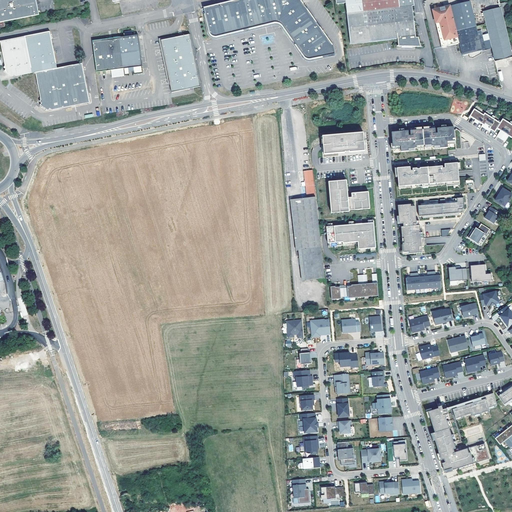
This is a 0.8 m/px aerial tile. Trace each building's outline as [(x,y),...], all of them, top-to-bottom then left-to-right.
[(0,0),(0,22),(4,21),(39,14),(36,1),(35,0),(0,0)] [(298,0),(234,0),(203,8),(209,33),(210,35),(211,36),(213,37),(215,38),(216,38),(230,34),(260,27),(274,23),(275,23),(276,23),(278,24),(280,25),(286,35),(296,49),(302,57),(303,58),(304,59),(307,60),(308,60),(332,55),(331,46),(298,0)] [(360,0),(365,41),(399,37),(399,45),(398,45),(398,46),(402,45),(412,43),(412,44),(420,43),(419,43),(418,34),(415,34),(414,19),(416,19),(415,16),(413,17),(412,1),(399,3),(398,0),(360,0)] [(474,1),(433,10),(442,47),(459,43),(463,55),(486,49),(482,34),(474,1)] [(505,6),(483,12),(488,33),(492,48),(495,61),(504,59),(511,56),(511,49),(505,20),(508,19),(505,6)] [(35,72),(56,68),(50,41),(49,31),(24,36),(0,41),(3,52),(5,66),(4,67),(6,69),(4,71),(9,73),(12,76),(14,74),(16,76),(31,73),(35,72)] [(488,33),(482,34),(486,49),(492,48),(488,33)] [(171,93),(200,87),(190,34),(160,40),(163,51),(166,66),(169,80),(171,93)] [(111,38),(92,41),(96,72),(108,71),(123,69),(130,68),(142,66),(137,35),(119,37),(111,38)] [(35,72),(41,99),(39,101),(41,103),(40,105),(44,108),(48,111),(49,109),(51,110),(89,103),(81,64),(56,68),(35,72)] [(495,132),(497,128),(500,130),(509,136),(511,137),(511,124),(511,125),(511,124),(511,122),(511,121),(510,123),(503,119),(500,123),(492,118),(494,117),(491,115),(490,117),(485,113),(483,115),(474,109),(468,118),(470,119),(471,117),(475,119),(479,122),(483,124),(491,129),(495,132)] [(392,132),(393,147),(400,146),(401,152),(409,151),(408,149),(417,148),(417,146),(432,145),(432,147),(440,146),(441,152),(448,151),(448,146),(455,145),(455,147),(462,147),(461,135),(460,133),(459,131),(458,130),(456,129),(454,129),(454,127),(395,132),(392,132)] [(509,136),(500,130),(497,136),(505,142),(509,136)] [(361,133),(321,136),(322,146),(322,157),(339,156),(338,153),(345,152),(347,152),(348,151),(349,152),(359,151),(363,151),(361,138),(361,133)] [(410,167),(397,168),(398,177),(399,187),(446,183),(446,186),(459,185),(459,178),(453,178),(453,172),(458,171),(458,169),(458,163),(444,164),(444,166),(410,169),(410,167)] [(306,189),(307,198),(316,197),(312,170),(303,171),(305,182),(305,184),(305,186),(306,189)] [(347,180),(328,182),(331,209),(349,207),(349,206),(370,204),(368,189),(349,191),(348,191),(347,180)] [(511,193),(503,188),(495,200),(505,206),(511,194),(511,193)] [(316,197),(307,198),(303,199),(290,200),(296,250),(299,250),(300,259),(302,280),(325,278),(316,197)] [(421,206),(419,206),(419,216),(463,213),(463,210),(465,210),(465,198),(454,199),(454,201),(455,203),(446,204),(446,202),(446,200),(441,200),(441,204),(439,204),(421,206)] [(411,204),(398,205),(400,223),(403,223),(404,227),(401,227),(402,239),(404,239),(404,243),(403,243),(403,252),(409,252),(409,254),(422,253),(420,225),(417,226),(415,206),(412,206),(411,204)] [(493,224),(500,213),(490,207),(488,210),(489,211),(487,214),(484,218),(493,224)] [(328,227),(326,227),(328,243),(336,243),(341,242),(343,242),(343,243),(348,243),(358,242),(358,249),(360,249),(365,249),(370,248),(375,248),(376,248),(374,223),(373,223),(368,223),(362,224),(355,224),(354,224),(349,225),(333,226),(328,227)] [(491,229),(481,223),(478,229),(476,227),(474,229),(469,238),(478,244),(484,233),(487,235),(491,229)] [(470,268),(472,282),(492,280),(491,274),(486,274),(485,264),(477,265),(478,268),(470,268)] [(460,267),(448,267),(449,281),(468,280),(467,268),(460,269),(460,267)] [(406,278),(407,290),(415,290),(441,288),(440,275),(436,276),(435,271),(427,272),(428,276),(419,277),(418,273),(410,273),(410,278),(406,278)] [(358,275),(358,284),(368,283),(367,274),(358,275)] [(347,286),(347,288),(348,296),(378,294),(377,282),(373,283),(368,283),(358,284),(351,285),(352,286),(347,286)] [(335,286),(331,286),(331,298),(341,297),(340,288),(340,287),(335,287),(335,286)] [(500,291),(479,296),(482,306),(486,305),(486,306),(490,305),(490,306),(495,305),(495,303),(499,302),(498,301),(502,300),(500,291)] [(479,313),(476,303),(461,307),(464,318),(472,316),(472,315),(479,313)] [(511,323),(511,313),(506,306),(497,312),(503,320),(503,319),(506,322),(505,323),(508,327),(511,323)] [(444,310),(433,313),(435,325),(442,323),(442,322),(453,320),(451,309),(444,311),(444,310)] [(381,316),(369,317),(370,332),(382,331),(381,316)] [(428,316),(409,321),(412,333),(419,331),(419,330),(424,328),(424,327),(430,326),(428,316)] [(325,318),(310,319),(312,336),(320,335),(320,334),(320,331),(325,331),(325,333),(330,333),(329,319),(325,319),(325,318)] [(357,332),(356,319),(341,320),(343,333),(349,332),(349,331),(353,331),(353,332),(357,332)] [(300,320),(286,322),(287,338),(293,337),(293,335),(297,334),(297,338),(302,338),(300,320)] [(476,338),(471,340),(473,349),(486,346),(483,335),(480,336),(479,337),(476,338)] [(458,338),(447,340),(451,353),(468,348),(466,338),(459,340),(458,338)] [(419,348),(422,359),(440,355),(438,345),(432,347),(431,345),(419,348)] [(307,349),(300,349),(300,353),(298,353),(299,364),(310,364),(309,353),(308,353),(307,349)] [(502,352),(488,355),(491,365),(496,364),(496,363),(500,362),(504,361),(502,352)] [(351,368),(358,367),(357,354),(350,355),(346,356),(346,353),(335,354),(335,363),(340,362),(341,367),(351,366),(351,368)] [(374,354),(370,354),(369,353),(365,353),(366,365),(385,364),(384,353),(374,354)] [(464,361),(467,373),(475,371),(474,369),(480,367),(480,366),(486,365),(484,355),(471,358),(472,359),(464,361)] [(441,367),(444,378),(452,377),(451,375),(457,373),(457,372),(463,371),(461,361),(448,364),(449,365),(441,367)] [(420,373),(422,384),(429,382),(429,381),(434,380),(434,378),(440,377),(438,367),(426,370),(426,371),(420,373)] [(310,370),(293,372),(294,378),(296,378),(297,382),(297,387),(302,387),(302,388),(309,388),(309,385),(312,385),(311,382),(313,381),(312,376),(310,376),(310,370)] [(384,371),(372,372),(374,387),(384,386),(383,380),(383,376),(384,376),(384,371)] [(348,374),(334,375),(335,383),(337,383),(337,387),(335,387),(336,394),(348,393),(347,384),(349,383),(348,374)] [(499,391),(496,393),(498,396),(511,386),(511,384),(502,391),(502,392),(501,393),(499,391)] [(511,386),(498,396),(504,405),(511,399),(511,386)] [(457,408),(452,409),(455,419),(456,418),(461,417),(461,419),(463,419),(462,417),(466,415),(471,414),(471,416),(472,416),(476,415),(481,414),(481,416),(482,415),(482,414),(483,413),(488,412),(488,414),(490,413),(489,411),(490,411),(489,410),(489,408),(494,406),(495,408),(496,408),(495,406),(497,405),(494,393),(485,396),(485,399),(463,406),(462,405),(459,406),(459,407),(457,408)] [(390,394),(377,395),(378,403),(373,403),(373,409),(378,409),(379,414),(391,413),(391,408),(390,408),(390,402),(391,402),(390,394)] [(314,395),(300,396),(302,410),(313,409),(312,405),(312,400),(314,400),(314,395)] [(485,396),(447,408),(447,410),(456,407),(457,408),(459,407),(459,406),(462,405),(463,406),(485,399),(485,396)] [(348,398),(337,399),(338,408),(339,408),(339,411),(338,411),(339,417),(349,416),(348,398)] [(438,408),(428,411),(435,432),(433,433),(441,460),(444,459),(445,462),(449,461),(451,468),(452,470),(472,464),(489,459),(485,443),(455,452),(454,449),(447,429),(450,429),(447,422),(449,421),(449,420),(447,421),(445,415),(447,415),(447,414),(448,413),(447,410),(447,408),(445,404),(438,407),(438,408)] [(315,413),(300,414),(300,419),(304,419),(305,433),(317,432),(317,427),(316,423),(316,418),(315,418),(315,413)] [(378,418),(379,431),(393,430),(392,426),(391,426),(391,421),(392,421),(392,417),(378,418)] [(351,420),(338,421),(338,426),(340,426),(340,428),(340,434),(350,433),(350,424),(351,424),(351,420)] [(511,424),(495,438),(500,445),(504,441),(511,435),(511,424)] [(450,429),(447,429),(454,449),(456,448),(454,442),(454,441),(452,436),(451,435),(450,429)] [(317,436),(303,437),(305,452),(311,451),(311,454),(318,454),(317,448),(319,448),(317,436)] [(398,441),(387,442),(388,461),(396,461),(395,458),(399,457),(400,460),(407,460),(406,453),(403,453),(403,449),(406,449),(405,444),(399,444),(398,441)] [(346,442),(339,442),(341,460),(341,466),(348,465),(348,464),(353,464),(351,449),(351,447),(347,447),(346,442)] [(380,449),(361,450),(362,463),(369,462),(369,461),(375,461),(381,461),(380,449)] [(317,457),(303,459),(303,469),(320,467),(320,461),(317,461),(317,457)] [(445,462),(442,463),(444,470),(451,468),(449,461),(445,462)] [(306,489),(305,479),(291,480),(293,504),(309,502),(308,488),(306,489)] [(409,479),(402,480),(403,494),(420,493),(419,481),(413,481),(412,480),(410,480),(409,479)] [(369,494),(374,494),(373,484),(367,485),(367,482),(354,483),(355,493),(361,492),(369,492),(369,493),(369,494)] [(386,482),(379,482),(380,494),(390,493),(390,495),(399,494),(398,482),(390,483),(386,483),(386,482)] [(340,496),(344,496),(343,487),(335,488),(335,486),(326,487),(321,487),(322,500),(336,498),(336,494),(340,494),(340,496)]
